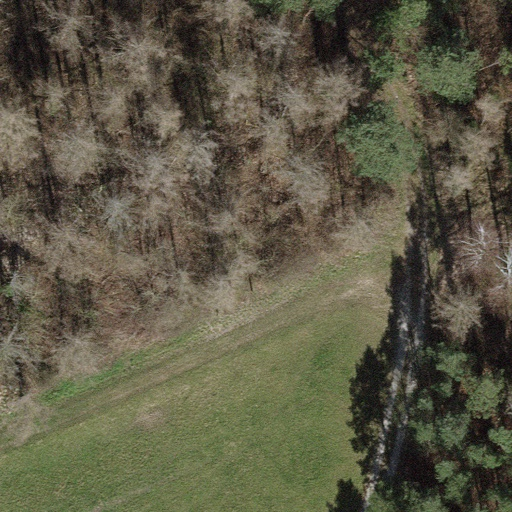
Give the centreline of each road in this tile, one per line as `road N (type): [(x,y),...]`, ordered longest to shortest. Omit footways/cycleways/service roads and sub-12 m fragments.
road 1 (track): [(328,0),(408,131),(418,354),(371,511)]
road 2 (track): [(0,433),(414,264)]
